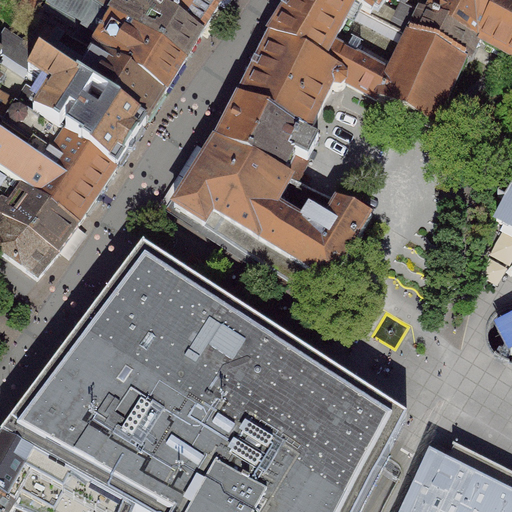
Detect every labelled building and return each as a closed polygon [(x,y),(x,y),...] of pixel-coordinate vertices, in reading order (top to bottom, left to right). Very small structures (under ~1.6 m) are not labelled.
[(111,18),(93,6),(82,0),(51,0),(49,3),(39,19),(46,24),(59,32),(95,55),(116,21),(111,18)] [(115,11),(98,0),(96,0),(93,6),(111,18),(115,11)] [(192,56),(203,39),(145,0),(122,0),(115,11),(111,18),(116,21),(186,66),(192,56)] [(145,0),(203,39),(221,13),(202,0),(145,0)] [(228,0),(202,0),(221,13),(228,0)] [(334,0),(297,0),(273,41),(324,71),(335,49),(354,11),(334,0)] [(390,5),(392,0),(334,0),(354,11),(377,24),(387,4),(390,5)] [(469,59),(478,41),(499,0),(480,0),(480,2),(476,0),(440,0),(432,17),(421,12),(420,14),(411,34),(414,35),(468,59),(469,59)] [(511,0),(499,0),(478,41),(511,59),(511,0)] [(408,39),(411,34),(420,14),(402,5),(390,30),(408,39)] [(166,98),(186,66),(116,21),(95,55),(166,98)] [(59,32),(46,24),(29,50),(42,58),(59,32)] [(148,127),(166,98),(95,55),(59,32),(42,58),(41,59),(148,127)] [(31,74),(41,59),(42,58),(29,50),(5,35),(0,43),(0,54),(4,57),(31,74)] [(449,100),(468,59),(414,35),(393,76),(379,103),(434,131),(449,100)] [(273,41),(239,103),(310,137),(320,120),(335,89),(340,92),(343,92),(345,91),(347,90),(350,87),(324,71),(273,41)] [(393,76),(335,49),(324,71),(350,87),(379,103),(393,76)] [(117,174),(148,127),(41,59),(31,74),(29,78),(50,92),(33,118),(117,174)] [(0,119),(6,123),(17,106),(0,95),(0,119)] [(239,103),(217,146),(278,178),(291,155),(308,163),(319,141),(310,137),(239,103)] [(0,175),(79,229),(117,174),(33,118),(17,106),(6,123),(0,131),(0,175)] [(318,304),(329,287),(333,289),(373,222),(339,206),(334,215),(330,222),(314,213),(306,226),(277,208),(291,184),(278,178),(217,146),(214,150),(177,211),(318,304)] [(0,216),(59,258),(79,229),(0,175),(0,216)] [(334,215),(339,206),(297,187),(296,191),(296,195),(297,198),(299,200),(329,215),(330,214),(334,215)] [(511,196),(498,223),(511,230),(511,196)] [(0,253),(41,283),(59,258),(0,216),(0,253)] [(307,359),(144,255),(3,443),(127,511),(362,511),(410,424),(307,359)] [(511,356),(511,355),(511,321),(499,328),(511,356)] [(127,511),(3,443),(0,446),(0,501),(15,510),(19,511),(127,511)] [(485,482),(448,464),(435,491),(417,482),(401,511),(471,511),(470,510),(485,482)] [(489,511),(500,490),(485,482),(470,510),(471,511),(489,511)] [(511,511),(511,495),(500,490),(489,511),(511,511)] [(14,511),(15,510),(0,501),(0,511),(14,511)]
